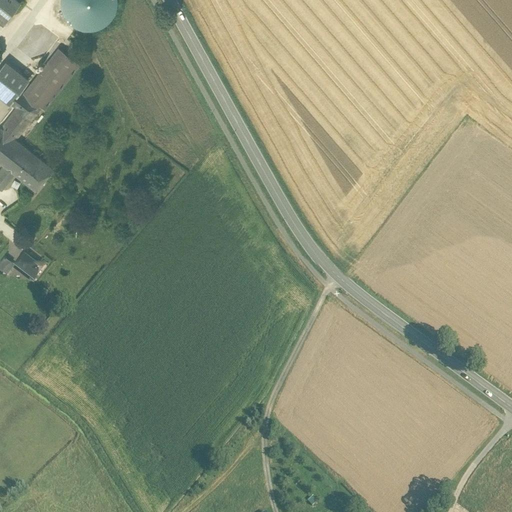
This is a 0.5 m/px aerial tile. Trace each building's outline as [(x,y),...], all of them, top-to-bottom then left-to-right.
[(20,1),(18,0),(0,0),(0,19),(3,22),(20,1)] [(61,0),(62,5),(65,14),(72,22),(81,27),(93,28),(101,26),(110,19),(117,10),(117,0),(61,0)] [(49,51),(50,46),(49,41),(46,37),(42,34),(37,33),(32,34),(28,37),(26,41),(25,46),(26,51),(28,55),(33,58),(38,59),(43,58),(47,55),(49,51)] [(59,47),(24,91),(42,105),(42,106),(45,108),(80,64),(59,47)] [(29,78),(7,60),(0,68),(0,93),(10,102),(21,88),(29,78)] [(21,88),(10,102),(16,107),(1,126),(16,138),(42,106),(42,105),(24,91),(21,88)] [(16,138),(1,126),(0,127),(0,159),(5,164),(15,172),(32,150),(16,138)] [(32,150),(15,172),(36,188),(53,167),(32,150)] [(5,164),(0,169),(0,187),(2,189),(15,172),(5,164)] [(46,267),(25,251),(14,265),(35,282),(46,267)] [(13,260),(5,254),(0,260),(0,273),(2,275),(13,260)] [(22,280),(25,276),(14,268),(11,272),(22,280)]
